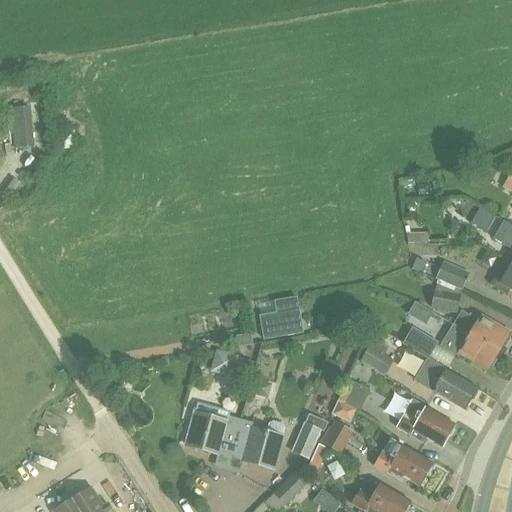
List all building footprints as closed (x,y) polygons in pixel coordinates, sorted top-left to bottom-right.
[(34,104),(9,107),(14,149),(40,145),(34,104)] [(57,146),(81,146),(81,131),(57,132),(57,146)] [(0,179),(11,188),(36,157),(24,148),(0,179)] [(400,179),(401,187),(416,185),(414,176),(400,179)] [(418,187),(418,196),(432,195),(431,186),(418,187)] [(486,232),(495,216),(478,207),(470,222),(486,232)] [(504,260),(511,265),(511,264),(511,227),(503,223),(493,239),(510,249),(504,260)] [(408,243),(429,243),(429,233),(408,233),(408,243)] [(412,269),(422,273),(427,262),(417,258),(412,269)] [(436,279),(463,289),(471,273),(443,262),(436,279)] [(511,264),(511,265),(507,274),(504,272),(497,273),(490,284),(508,294),(510,290),(511,290),(511,264)] [(432,309),(458,313),(461,297),(434,293),(432,309)] [(304,333),(297,297),(275,301),(277,313),(260,316),(264,340),(304,333)] [(433,312),(430,320),(420,316),(417,325),(445,336),(452,320),(433,312)] [(454,325),(500,351),(509,335),(481,318),(478,322),(462,312),(454,325)] [(500,351),(454,325),(441,348),(462,360),(466,354),(490,368),(500,351)] [(413,329),(404,345),(405,346),(430,361),(439,345),(414,330),(413,329)] [(236,337),(238,348),(253,346),(251,334),(236,337)] [(370,349),(384,358),(390,349),(375,340),(370,349)] [(394,364),(384,358),(370,349),(363,361),(387,376),(394,364)] [(223,353),(218,352),(212,371),(233,377),(238,358),(231,355),(223,353)] [(427,359),(415,381),(466,410),(478,388),(427,359)] [(353,392),(348,403),(359,408),(367,391),(347,382),(344,388),(353,392)] [(344,388),(339,399),(348,404),(348,403),(353,392),(344,388)] [(348,404),(339,399),(333,413),(342,417),(348,404)] [(455,425),(413,402),(398,427),(424,441),(426,438),(442,447),(455,425)] [(231,452),(240,420),(228,417),(229,412),(198,404),(186,446),(219,454),(220,449),(231,452)] [(293,452),(309,459),(324,423),(308,416),(293,452)] [(240,420),(231,452),(244,456),(242,461),(275,470),(286,429),(283,425),(273,422),(269,424),(267,433),(252,429),(253,424),(240,420)] [(325,442),(343,452),(354,433),(337,422),(325,442)] [(403,481),(405,477),(420,486),(433,463),(391,438),(375,465),(403,481)] [(309,471),(316,474),(328,448),(320,445),(309,471)] [(275,494),(286,505),(307,484),(296,473),(275,494)] [(353,504),(365,511),(403,511),(410,502),(382,485),(374,498),(361,491),(353,504)] [(72,499),(80,511),(109,511),(112,510),(108,503),(104,506),(92,487),(85,492),(81,491),(75,494),(75,498),(72,499)] [(325,511),(335,511),(341,506),(330,497),(321,509),(325,511)] [(80,511),(72,499),(70,501),(66,500),(61,504),(60,507),(53,511),(80,511)]
